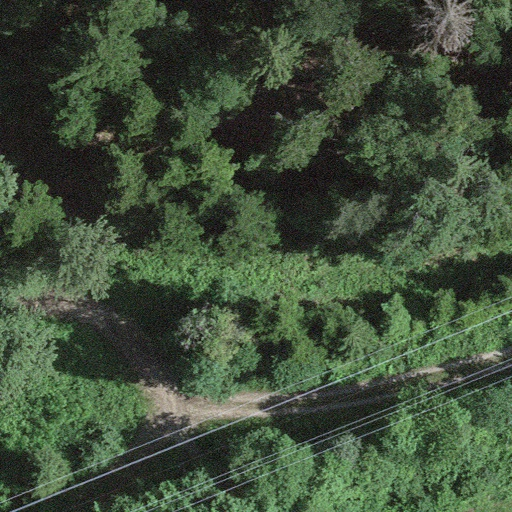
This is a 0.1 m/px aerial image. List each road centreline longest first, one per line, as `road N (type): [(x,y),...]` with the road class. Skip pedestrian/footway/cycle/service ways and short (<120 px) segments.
road 1 (track): [(511,363),(436,387),(233,416),(174,434)]
road 2 (track): [(0,315),(109,324),(174,434)]
road 3 (track): [(174,434),(115,470),(76,511)]
